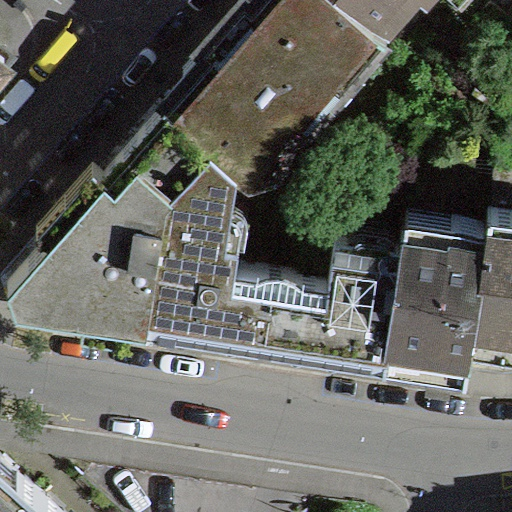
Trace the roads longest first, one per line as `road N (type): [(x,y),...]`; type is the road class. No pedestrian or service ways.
road 1 (tertiary): [(0,378),(447,441)]
road 2 (residential): [(0,174),(113,46)]
